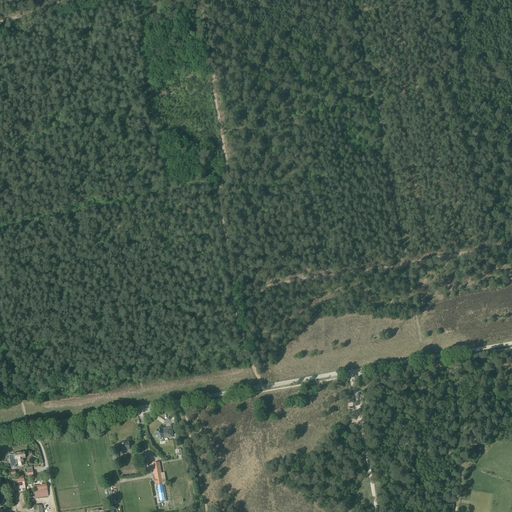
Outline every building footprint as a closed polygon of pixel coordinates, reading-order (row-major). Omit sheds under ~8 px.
[(154,435),(153,436),(158,439),(158,438),(160,439),(164,439),(167,439),(168,438),(172,437),(171,428),(165,429),(165,430),(163,430),(159,427),(157,431),(156,431),(154,434),(154,435)] [(118,445),(119,452),(126,451),(126,449),(130,449),(129,444),(129,443),(128,443),(129,443),(124,444),(123,442),(120,443),(120,445),(118,445)] [(24,458),(23,452),(14,454),(11,455),(11,458),(10,458),(11,467),(10,467),(15,467),(14,463),(17,463),(18,465),(19,466),(21,466),(22,465),(23,464),(23,462),(22,458),(24,458)] [(156,483),(163,482),(160,462),(152,464),(156,483)] [(24,479),(13,480),(14,490),(18,489),(17,486),(22,486),(22,489),(25,488),(24,479)] [(163,482),(156,483),(159,503),(167,502),(163,482)] [(46,484),(33,486),(35,498),(48,496),(46,484)]
